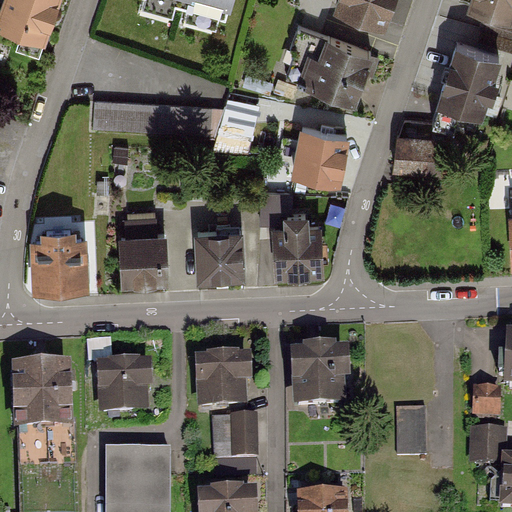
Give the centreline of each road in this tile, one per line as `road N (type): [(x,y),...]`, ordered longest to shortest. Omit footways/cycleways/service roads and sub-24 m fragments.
road 1 (residential): [(86,0),(15,218),(8,324)]
road 2 (residential): [(349,306),(350,249),(430,0)]
road 3 (residential): [(8,324),(275,311)]
road 4 (residential): [(275,311),(274,511)]
road 5 (residential): [(349,306),(511,297)]
